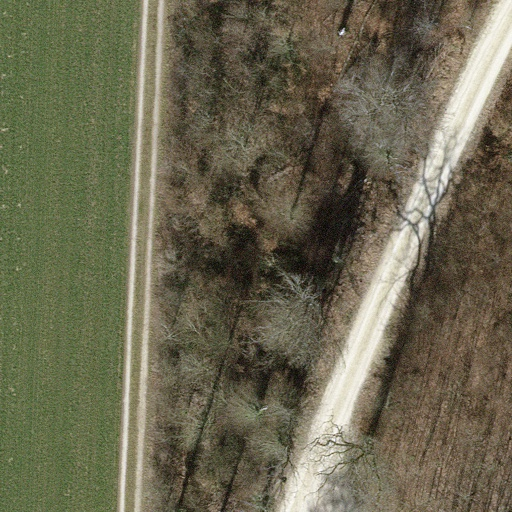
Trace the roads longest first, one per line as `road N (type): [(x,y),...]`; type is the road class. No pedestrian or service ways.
road 1 (track): [(511,20),(298,511)]
road 2 (track): [(158,0),(132,511)]
